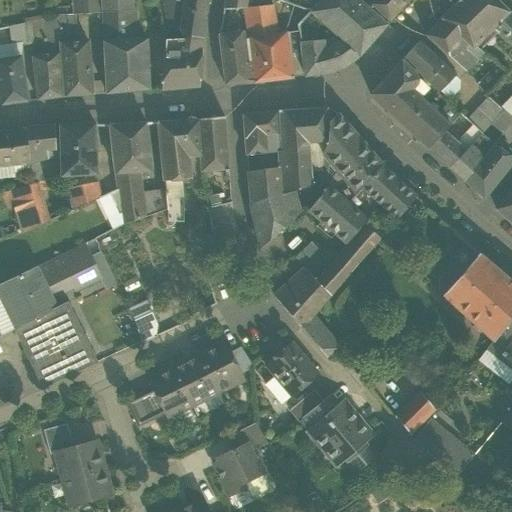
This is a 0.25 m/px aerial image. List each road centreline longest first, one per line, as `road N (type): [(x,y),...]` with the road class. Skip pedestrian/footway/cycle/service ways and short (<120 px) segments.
road 1 (residential): [(259,291),(323,362),(360,386),(410,446)]
road 2 (residential): [(207,99),(0,119)]
road 3 (residential): [(232,98),(259,291)]
road 4 (residential): [(344,89),(477,217)]
road 5 (residential): [(259,291),(216,321),(99,373)]
road 6 (residential): [(433,0),(344,89)]
